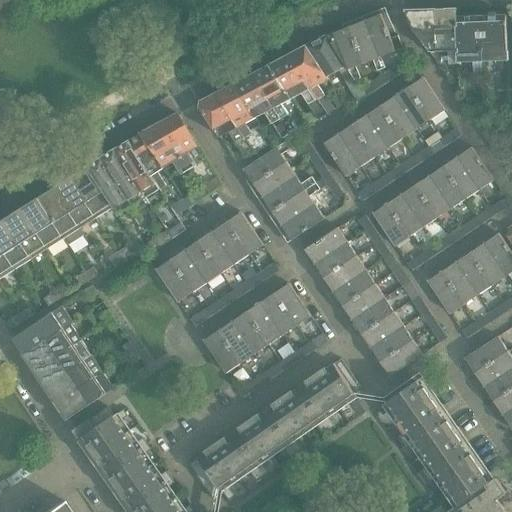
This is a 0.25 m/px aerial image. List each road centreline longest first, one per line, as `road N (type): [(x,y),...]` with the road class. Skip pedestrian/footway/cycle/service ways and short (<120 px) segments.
road 1 (residential): [(207,511),(169,458),(348,339)]
road 2 (residential): [(182,97),(384,0)]
road 3 (residential): [(290,256),(478,135)]
road 4 (residential): [(0,208),(182,97)]
road 5 (residential): [(290,256),(182,97)]
road 6 (residential): [(466,349),(419,278),(498,227)]
road 7 (residential): [(74,462),(0,345)]
road 8 (residential): [(314,138),(427,65)]
road 9 (residential): [(442,366),(385,395),(348,339)]
road 10 (residential): [(511,474),(442,366)]
